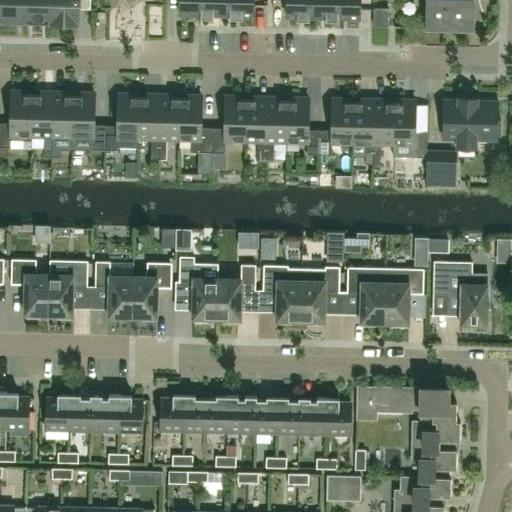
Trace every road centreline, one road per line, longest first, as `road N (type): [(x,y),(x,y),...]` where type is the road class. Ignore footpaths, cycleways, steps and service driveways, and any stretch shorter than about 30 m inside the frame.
road 1 (residential): [(0,341),(128,344),(178,361),(474,368),(495,386),(498,458)]
road 2 (residential): [(511,54),(455,56),(408,69),(0,60)]
